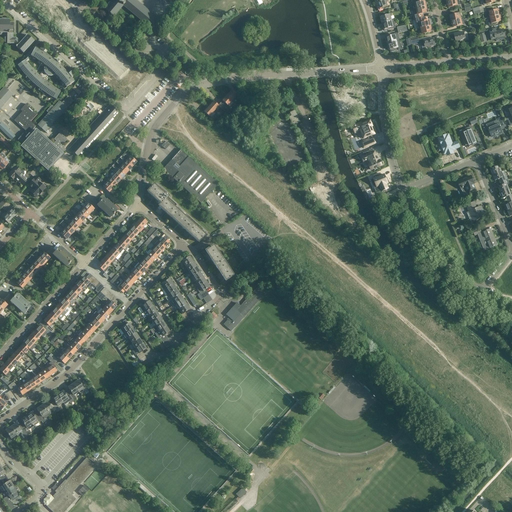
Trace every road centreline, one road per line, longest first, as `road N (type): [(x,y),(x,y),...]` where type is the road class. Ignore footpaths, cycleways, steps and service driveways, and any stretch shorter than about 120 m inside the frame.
road 1 (unclassified): [(2,0),(126,107),(156,71),(82,8)]
road 2 (track): [(232,511),(259,470),(164,383),(219,324)]
road 3 (unclassified): [(155,126),(205,82),(380,68)]
road 4 (residential): [(0,421),(76,365),(129,303)]
road 5 (residential): [(480,294),(434,249),(401,190)]
road 6 (residential): [(0,357),(85,264)]
road 7 (residential): [(401,190),(380,68)]
